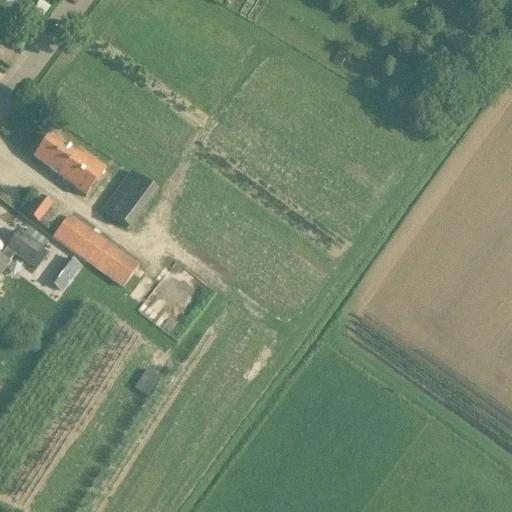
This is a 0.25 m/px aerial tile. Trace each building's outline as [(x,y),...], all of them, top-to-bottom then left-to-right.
[(83,199),(100,177),(103,172),(76,151),(73,156),(49,138),(32,160),(83,199)] [(106,213),(135,228),(157,184),(129,170),(106,213)] [(26,216),(38,224),(51,206),(39,198),(26,216)] [(68,218),(52,241),(121,290),(137,267),(68,218)] [(0,274),(14,257),(29,268),(41,251),(19,234),(0,258),(0,274)] [(67,260),(62,268),(73,276),(79,268),(67,260)] [(159,379),(146,371),(134,390),(147,398),(159,379)]
